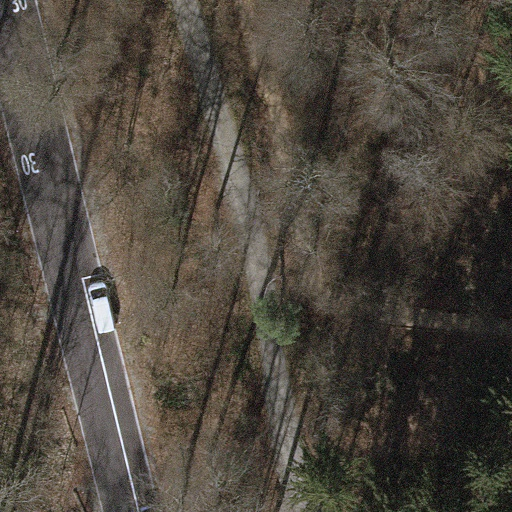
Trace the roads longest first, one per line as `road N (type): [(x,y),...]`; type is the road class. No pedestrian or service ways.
road 1 (track): [(186,0),(234,158),(288,421),(317,511)]
road 2 (residential): [(138,511),(10,0)]
